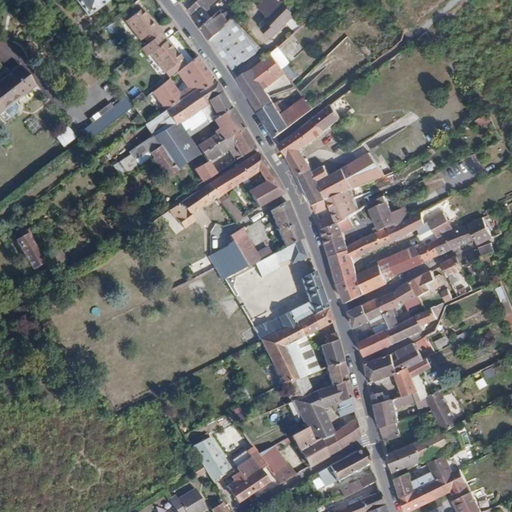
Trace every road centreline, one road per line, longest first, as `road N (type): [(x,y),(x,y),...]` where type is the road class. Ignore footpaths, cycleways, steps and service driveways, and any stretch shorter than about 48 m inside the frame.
road 1 (tertiary): [(375,436),(352,347),(284,177),(220,65),(165,0)]
road 2 (unclassified): [(241,511),(375,436)]
